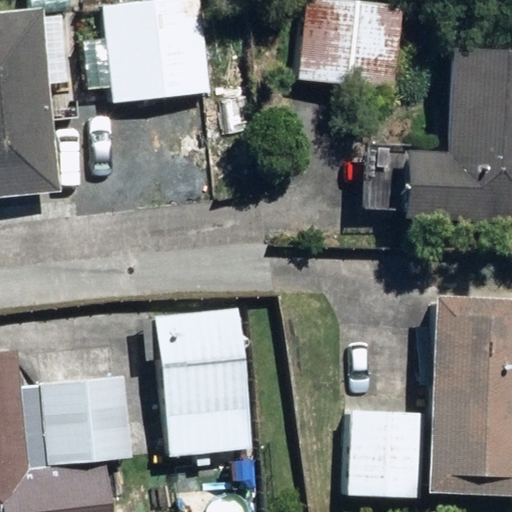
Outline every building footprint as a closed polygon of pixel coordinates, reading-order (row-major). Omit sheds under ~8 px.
[(171,0),(100,7),(110,104),(210,94),(199,0),(171,0)] [(329,30),(374,34),(376,6),(331,2),(329,30)] [(39,9),(0,12),(0,199),(58,195),(48,92),(39,9)] [(399,220),(511,223),(511,54),(448,52),(444,158),(401,157),(399,220)] [(424,498),(511,500),(511,302),(430,300),(424,498)] [(152,322),(169,482),(210,477),(208,458),(250,454),(235,313),(152,322)] [(0,511),(31,511),(15,355),(0,356),(0,511)] [(38,390),(45,467),(128,461),(122,382),(38,390)] [(344,500),(418,502),(423,415),(348,412),(344,500)] [(52,485),(52,511),(83,511),(83,484),(52,485)]
